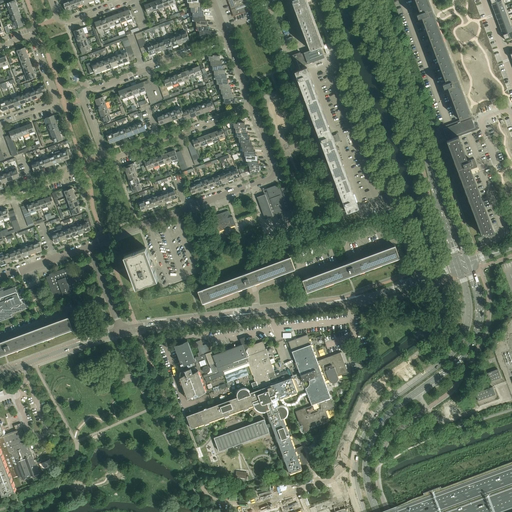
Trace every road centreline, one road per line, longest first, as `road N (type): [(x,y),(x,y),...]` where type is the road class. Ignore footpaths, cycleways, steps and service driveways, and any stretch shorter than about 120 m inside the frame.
road 1 (residential): [(253,106),(114,159),(101,152),(84,92),(227,39)]
road 2 (residential): [(121,330),(362,298),(421,279)]
road 3 (unclassified): [(421,279),(319,0)]
road 4 (tertiary): [(376,511),(365,469),(375,431),(457,361),(476,332),(479,300),(468,262)]
road 5 (tertiary): [(458,266),(469,304),(464,334),(366,425),(353,472),(362,511)]
road 6 (residential): [(89,245),(272,177),(253,106)]
road 7 (tertiary): [(434,179),(369,0)]
road 8 (residential): [(0,124),(57,103),(32,35),(0,47)]
road 9 (residential): [(0,373),(121,330)]
